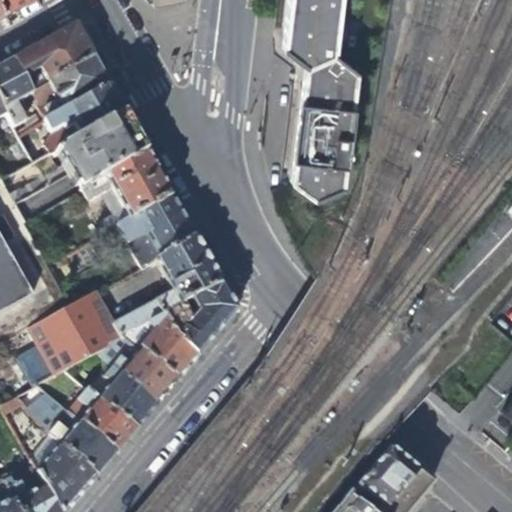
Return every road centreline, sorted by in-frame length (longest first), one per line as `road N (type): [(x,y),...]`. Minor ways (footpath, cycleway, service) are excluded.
road 1 (residential): [(280,299),(511,503)]
road 2 (residential): [(102,511),(280,299)]
road 3 (residential): [(96,0),(185,153)]
road 4 (residential): [(185,153),(280,299)]
road 5 (residential): [(185,153),(213,107),(222,0)]
